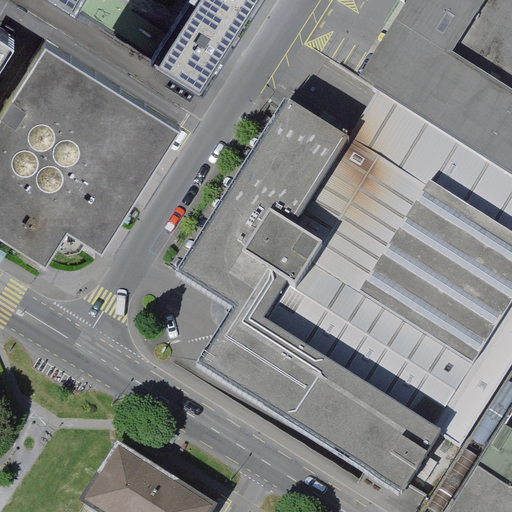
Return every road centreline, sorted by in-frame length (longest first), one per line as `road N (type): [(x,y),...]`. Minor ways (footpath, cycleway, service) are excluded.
road 1 (residential): [(306,0),(81,347)]
road 2 (tertiary): [(81,347),(343,511)]
